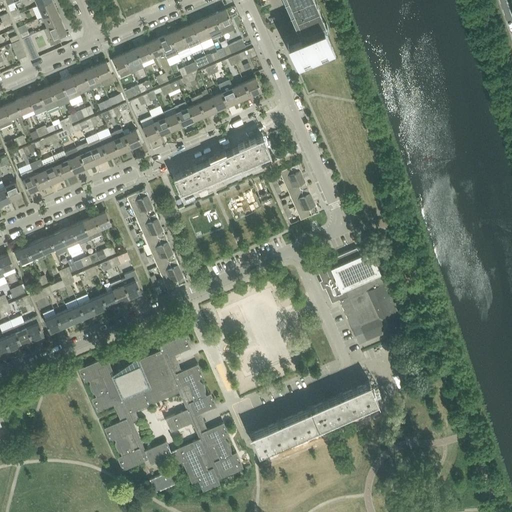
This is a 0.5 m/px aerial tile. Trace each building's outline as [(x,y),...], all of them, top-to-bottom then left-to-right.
[(57,9),(52,0),(48,0),(38,4),(43,15),(57,9)] [(315,0),(288,0),(304,36),(287,44),(299,71),(336,55),(322,24),(325,22),(315,0)] [(20,12),(18,7),(10,10),(13,16),(20,12)] [(234,28),(225,8),(214,13),(223,33),(234,28)] [(61,20),(57,9),(43,15),(47,26),(61,20)] [(214,13),(203,18),(209,31),(211,38),(223,33),(214,13)] [(203,18),(191,23),(197,36),(209,31),(203,18)] [(47,26),(43,28),(48,39),(50,44),(60,40),(58,35),(66,32),(61,20),(47,26)] [(191,23),(180,28),(189,47),(200,42),(197,36),(191,23)] [(169,32),(175,46),(178,52),(189,47),(180,28),(169,32)] [(175,46),(169,32),(158,37),(164,51),(167,58),(178,53),(178,52),(175,46)] [(164,51),(158,37),(146,42),(152,56),(164,51)] [(19,58),(26,54),(19,39),(12,42),(19,58)] [(242,39),(233,43),(236,50),(245,46),(242,39)] [(152,56),(146,42),(135,47),(141,61),(142,61),(141,61),(152,56)] [(141,61),(135,47),(124,52),(132,71),(144,66),(142,61),(141,61)] [(36,49),(29,52),(32,58),(39,54),(36,49)] [(132,71),(124,52),(113,57),(113,58),(120,74),(121,76),(132,71)] [(208,62),(205,55),(194,60),(195,61),(197,67),(208,62)] [(106,60),(94,65),(100,78),(111,73),(106,60)] [(195,61),(184,66),(187,73),(191,72),(197,69),(197,67),(195,61)] [(100,78),(94,65),(83,70),(89,83),(91,89),(102,84),(100,78)] [(187,73),(184,66),(179,68),(182,76),(187,73)] [(78,88),(89,83),(83,70),(72,75),(78,88)] [(187,73),(182,76),(185,83),(190,81),(187,73)] [(78,88),(72,75),(60,80),(68,99),(80,94),(78,88)] [(255,77),(247,81),(244,82),(250,95),(261,90),(255,77)] [(68,99),(60,80),(49,85),(58,104),(58,105),(69,100),(68,99)] [(176,80),(165,85),(168,93),(173,91),(173,90),(179,87),(176,80)] [(250,95),(244,82),(233,87),(239,100),(250,95)] [(125,88),(123,89),(127,98),(141,92),(138,84),(126,90),(125,88)] [(38,90),(44,103),(47,109),(58,104),(55,98),(49,85),(38,90)] [(168,93),(165,85),(160,88),(164,95),(168,93)] [(239,100),(233,87),(222,91),(227,105),(239,100)] [(44,103),(38,90),(27,95),(32,108),(44,103)] [(227,105),(222,91),(210,96),(216,110),(227,105)] [(120,92),(109,97),(112,105),(123,100),(120,92)] [(196,95),(205,115),(216,110),(210,96),(205,99),(202,92),(196,95)] [(151,101),(147,93),(143,95),(146,103),(151,101)] [(32,108),(27,95),(15,100),(21,113),(32,108)] [(146,103),(143,95),(138,97),(141,105),(146,103)] [(205,115),(196,95),(191,97),(194,103),(188,106),(193,120),(205,115)] [(112,105),(109,97),(104,99),(107,107),(112,105)] [(21,113),(15,100),(4,104),(10,118),(21,113)] [(193,120),(188,106),(186,101),(174,106),(177,111),(182,124),(193,120)] [(10,118),(4,104),(0,106),(0,125),(1,127),(12,122),(10,118)] [(86,107),(81,109),(84,117),(89,114),(86,107)] [(154,121),(160,134),(171,129),(165,116),(163,111),(152,116),(154,121)] [(171,129),(182,124),(177,111),(165,116),(171,129)] [(67,126),(72,124),(69,116),(64,118),(67,126)] [(160,134),(154,121),(143,126),(149,139),(160,134)] [(75,131),(72,124),(67,126),(70,133),(75,131)] [(130,147),(141,142),(136,129),(124,134),(130,147)] [(114,133),(111,134),(118,152),(130,147),(124,134),(122,130),(119,131),(118,130),(114,131),(114,133)] [(57,133),(50,136),(45,138),(48,145),(60,140),(59,138),(57,133)] [(107,157),(118,152),(110,133),(99,137),(107,157)] [(240,166),(269,153),(270,155),(271,155),(262,135),(232,148),(240,166)] [(96,162),(107,157),(99,137),(87,142),(96,162)] [(48,145),(45,138),(41,140),(34,143),(37,150),(48,145)] [(96,162),(87,142),(76,146),(85,167),(96,162)] [(37,150),(34,143),(27,146),(23,148),(26,155),(37,150)] [(74,172),(85,167),(76,146),(65,151),(66,154),(68,159),(74,172)] [(240,166),(232,148),(220,154),(202,161),(210,179),(240,166)] [(74,172),(68,159),(66,154),(55,159),(62,177),(74,172)] [(0,157),(0,166),(1,166),(9,162),(6,155),(0,157)] [(62,177),(55,159),(43,164),(51,182),(62,177)] [(181,194),(182,194),(181,192),(210,179),(202,161),(173,174),(172,174),(181,194)] [(300,171),(301,171),(298,162),(279,170),(284,182),(302,175),(300,171)] [(51,182),(43,164),(32,169),(40,187),(51,182)] [(40,187),(32,169),(21,174),(29,191),(40,187)] [(303,178),(302,175),(284,182),(290,195),(308,187),(304,178),(303,178)] [(22,195),(16,181),(5,186),(11,200),(22,195)] [(0,204),(11,200),(5,186),(0,188),(0,204)] [(311,194),(308,187),(290,195),(295,206),(312,199),(310,194),(311,194)] [(149,196),(145,188),(127,196),(132,207),(149,200),(148,196),(149,196)] [(319,210),(315,201),(313,202),(312,199),(295,206),(300,219),(319,210)] [(151,204),(149,200),(132,207),(137,219),(155,211),(152,203),(151,204)] [(105,210),(93,215),(99,228),(111,223),(105,210)] [(159,219),(155,211),(137,219),(142,231),(159,223),(158,220),(159,219)] [(99,228),(93,215),(82,220),(88,233),(90,238),(102,233),(99,228)] [(88,233),(82,220),(71,225),(77,238),(78,242),(79,243),(90,238),(88,233)] [(161,227),(159,223),(142,231),(147,242),(166,235),(162,226),(161,227)] [(77,238),(71,225),(60,230),(66,243),(67,247),(78,242),(77,238)] [(66,243),(60,230),(48,235),(54,248),(66,243)] [(37,240),(43,253),(54,248),(48,235),(37,240)] [(169,242),(166,235),(147,242),(153,254),(170,247),(168,243),(169,242)] [(43,253),(37,240),(26,245),(32,258),(43,253)] [(32,258),(26,245),(14,249),(20,263),(32,258)] [(176,258),(172,250),(171,250),(170,247),(153,254),(158,266),(176,258)] [(360,254),(357,247),(316,265),(332,302),(340,299),(348,295),(344,288),(380,272),(370,249),(360,254)] [(8,252),(0,255),(0,264),(3,271),(14,266),(8,252)] [(99,259),(96,252),(85,257),(88,264),(99,259)] [(179,265),(176,258),(158,266),(163,277),(180,270),(178,266),(179,265)] [(139,279),(135,270),(124,274),(125,276),(121,278),(129,297),(141,292),(136,281),(139,279)] [(168,289),(186,281),(182,273),(181,273),(180,270),(163,277),(168,289)] [(403,323),(380,272),(344,288),(348,295),(340,299),(358,343),(403,323)] [(45,274),(40,276),(40,277),(43,284),(48,281),(45,274)] [(129,297),(121,278),(110,282),(118,302),(129,297)] [(118,302),(110,282),(109,283),(112,288),(101,293),(107,307),(118,302)] [(25,291),(22,284),(10,289),(13,296),(25,291)] [(53,292),(50,285),(45,287),(48,294),(53,292)] [(107,307),(101,293),(90,298),(96,312),(107,307)] [(96,312),(90,298),(78,303),(84,317),(96,312)] [(84,317),(78,303),(67,308),(73,322),(84,317)] [(73,322),(67,308),(56,313),(62,327),(73,322)] [(0,324),(2,329),(35,315),(32,309),(0,322),(0,324)] [(62,327),(56,313),(44,318),(50,332),(62,327)] [(36,315),(24,320),(32,339),(44,334),(38,321),(36,315)] [(32,339),(24,320),(13,325),(21,344),(32,339)] [(21,344),(13,325),(1,330),(3,335),(4,335),(10,349),(21,344)] [(89,379),(90,381),(89,383),(90,385),(90,387),(91,388),(92,390),(93,392),(95,393),(96,395),(91,397),(97,410),(113,403),(120,419),(104,426),(110,439),(114,437),(115,440),(115,441),(115,443),(116,445),(117,447),(118,449),(119,450),(121,452),(122,454),(117,456),(123,469),(148,458),(150,462),(171,453),(172,453),(166,440),(145,449),(133,421),(139,419),(135,409),(179,390),(186,408),(165,417),(171,430),(192,421),(199,437),(178,446),(183,459),(176,462),(175,462),(176,463),(182,460),(191,480),(197,477),(203,489),(219,482),(217,477),(243,466),(236,451),(232,453),(231,451),(231,449),(231,447),(230,445),(230,443),(229,442),(227,440),(226,439),(224,436),(229,434),(224,421),(207,428),(200,412),(216,405),(211,392),(206,394),(205,392),(205,390),(205,388),(205,386),(204,384),(203,382),(201,381),(200,380),(199,377),(203,375),(198,363),(181,370),(174,353),(191,346),(185,333),(159,345),(161,349),(137,359),(139,364),(135,366),(135,365),(134,366),(131,368),(131,367),(130,367),(130,368),(127,369),(126,369),(126,370),(123,371),(123,370),(122,371),(119,373),(119,372),(118,372),(118,373),(115,375),(115,374),(107,356),(78,368),(84,381),(89,379)] [(4,335),(3,335),(4,336),(0,337),(0,353),(10,349),(4,335)] [(368,379),(369,381),(340,394),(347,412),(377,399),(369,379),(368,379),(369,379),(368,379)] [(347,412),(340,394),(310,407),(318,425),(347,412)] [(318,425),(310,407),(280,420),(288,438),(318,425)] [(280,420),(251,433),(250,431),(249,431),(258,451),(288,438),(280,420)] [(177,481),(171,469),(150,478),(155,491),(177,481)]
